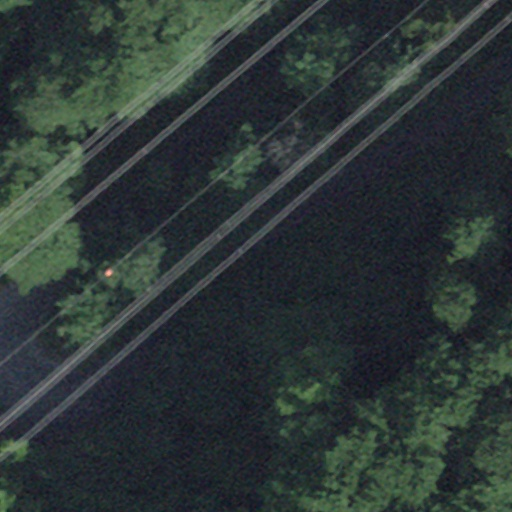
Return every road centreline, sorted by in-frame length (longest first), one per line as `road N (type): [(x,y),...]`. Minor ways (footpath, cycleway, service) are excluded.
road 1 (track): [(511,68),(197,282),(116,353),(32,400),(0,401)]
road 2 (track): [(0,315),(185,156),(339,0)]
